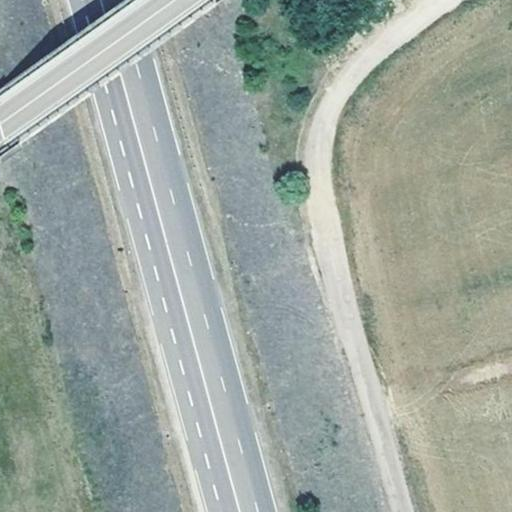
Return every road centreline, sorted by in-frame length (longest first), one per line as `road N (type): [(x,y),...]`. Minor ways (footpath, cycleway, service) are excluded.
road 1 (primary): [(240,511),(100,0)]
road 2 (tertiary): [(174,0),(0,123)]
